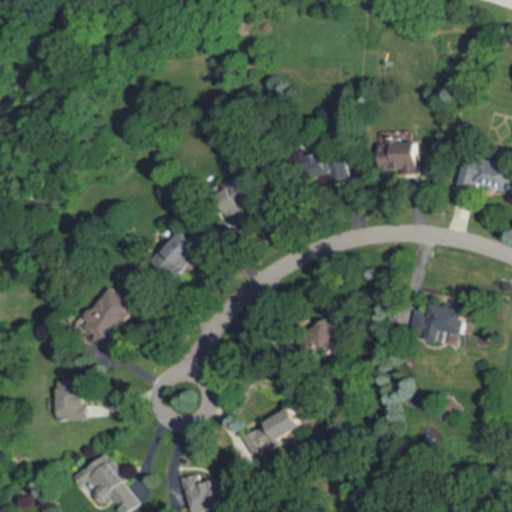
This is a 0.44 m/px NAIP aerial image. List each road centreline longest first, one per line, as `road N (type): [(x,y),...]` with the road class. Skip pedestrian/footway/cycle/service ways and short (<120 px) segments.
road 1 (residential): [(195,365),(216,322),(247,291),(299,258),(355,238),(417,232),(511,252)]
road 2 (residential): [(200,0),(145,26),(55,93),(0,160)]
road 3 (residential): [(158,383),(177,364),(195,365),(212,385),(210,402),(180,418),(164,409),(158,383)]
